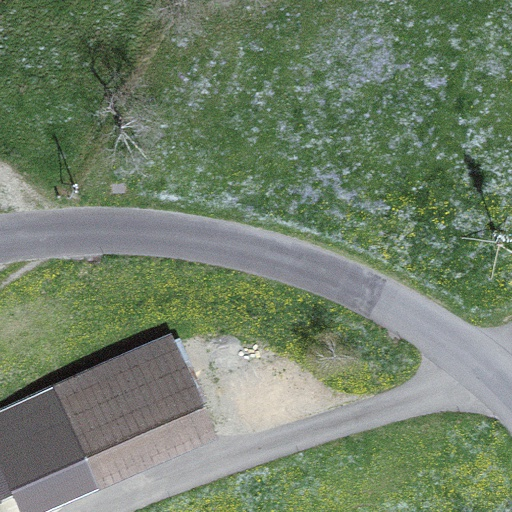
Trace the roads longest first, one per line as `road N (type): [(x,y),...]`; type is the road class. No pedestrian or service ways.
road 1 (unclassified): [(511,379),(363,294),(214,243),(110,232),(0,243)]
road 2 (track): [(126,511),(511,363)]
